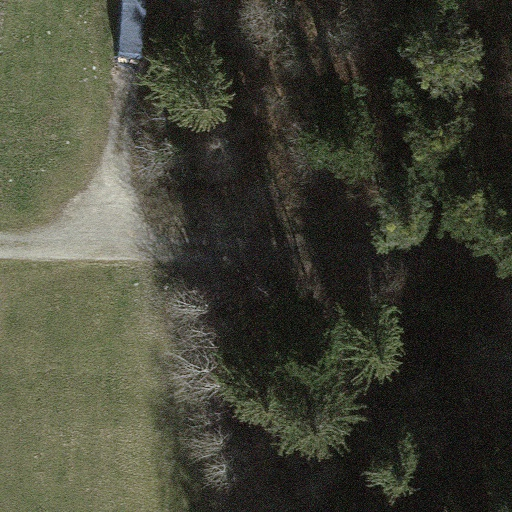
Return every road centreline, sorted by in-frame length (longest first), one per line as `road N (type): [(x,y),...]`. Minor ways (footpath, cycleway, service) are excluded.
road 1 (track): [(0,252),(511,267)]
road 2 (track): [(73,253),(123,144),(137,0)]
